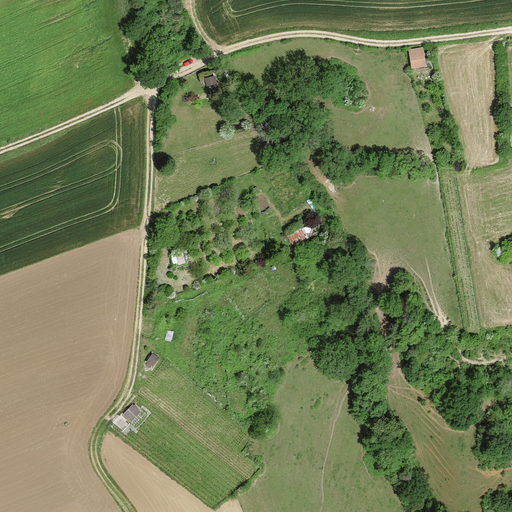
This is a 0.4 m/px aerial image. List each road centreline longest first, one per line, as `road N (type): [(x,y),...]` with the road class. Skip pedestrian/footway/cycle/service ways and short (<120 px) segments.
road 1 (track): [(511,30),(388,45),(298,33),(240,48),(0,147)]
road 2 (track): [(151,86),(129,386)]
